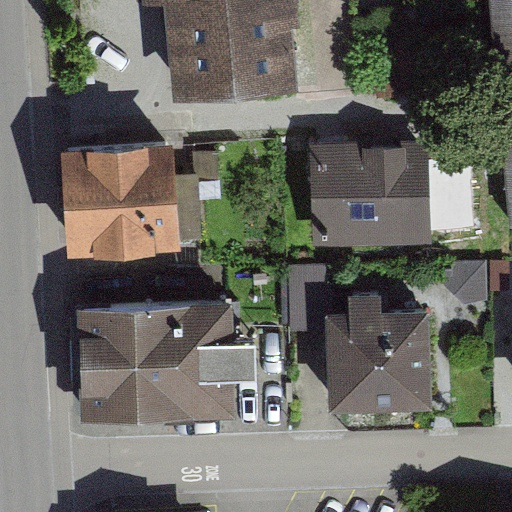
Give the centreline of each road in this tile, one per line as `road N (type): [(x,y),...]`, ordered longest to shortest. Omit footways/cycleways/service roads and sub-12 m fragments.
road 1 (residential): [(7,478),(511,462)]
road 2 (tertiary): [(7,478),(0,338)]
